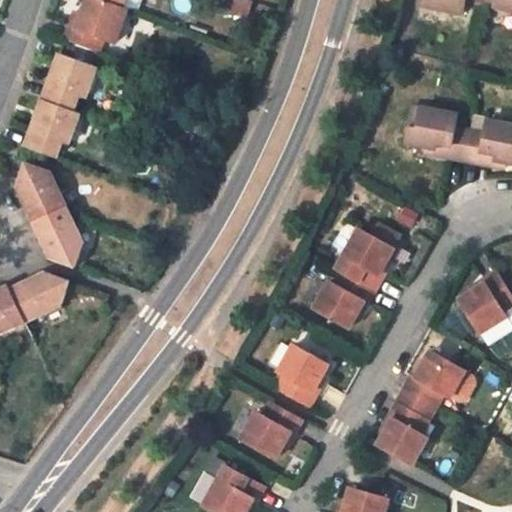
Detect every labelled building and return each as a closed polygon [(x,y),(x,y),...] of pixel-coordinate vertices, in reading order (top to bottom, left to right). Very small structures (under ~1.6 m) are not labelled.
[(85,0),(80,14),(75,28),(69,26),(63,40),(97,52),(103,39),(115,42),(128,10),(99,0),(85,0)] [(99,0),(128,10),(136,13),(140,0),(99,0)] [(251,1),(249,0),(222,0),(219,8),(245,17),(251,1)] [(511,0),(419,0),(419,4),(464,13),(467,0),(511,11),(511,0)] [(80,14),(74,12),(69,26),(75,28),(80,14)] [(96,67),(59,52),(41,99),(73,111),(79,94),(85,96),(96,67)] [(245,86),(230,80),(226,91),(240,96),(245,86)] [(41,99),(25,144),(56,156),(62,141),(67,144),(79,113),(73,111),(41,99)] [(459,114),(413,106),(406,144),(426,148),(436,150),(437,143),(444,145),(441,157),(490,167),(492,153),(498,155),(498,160),(508,162),(511,163),(511,124),(488,120),(486,133),(456,128),(459,114)] [(426,148),(425,154),(441,157),(444,145),(437,143),(436,150),(426,148)] [(490,167),(506,169),(508,162),(498,160),(498,155),(492,153),(490,167)] [(66,205),(49,171),(27,162),(16,187),(32,221),(66,205)] [(74,265),(84,240),(69,213),(66,205),(32,221),(49,257),(74,265)] [(394,249),(360,229),(338,269),(342,271),(335,282),(330,280),(314,309),(349,329),(355,318),(365,300),(370,303),(383,279),(378,276),(387,260),(394,249)] [(387,260),(378,276),(383,279),(392,262),(387,260)] [(511,305),(511,296),(497,270),(483,279),(486,283),(470,293),(459,299),(480,334),(507,317),(504,311),(511,305)] [(23,320),(58,304),(67,281),(45,273),(8,289),(23,320)] [(483,279),(468,288),(470,293),(486,283),(483,279)] [(0,287),(0,330),(23,320),(8,289),(6,285),(0,287)] [(365,300),(355,318),(360,321),(370,303),(365,300)] [(329,364),(296,346),(280,373),(285,376),(278,388),(311,406),(317,395),(313,392),(322,376),(329,364)] [(465,370),(431,351),(416,377),(411,374),(404,388),(437,406),(444,395),(449,398),(465,370)] [(424,363),(420,360),(411,374),(416,377),(424,363)] [(317,395),(326,379),(322,376),(313,392),(317,395)] [(397,400),(429,418),(437,406),(404,388),(397,400)] [(422,433),(429,418),(397,400),(387,418),(392,421),(385,434),(378,446),(412,464),(427,437),(422,433)] [(304,421),(270,401),(263,413),(257,410),(242,437),(277,458),(283,449),(292,432),(296,434),(304,421)] [(387,418),(379,431),(385,434),(392,421),(387,418)] [(283,449),(287,451),(296,434),(292,432),(283,449)] [(265,488),(228,467),(205,505),(216,511),(245,511),(251,502),(256,505),(265,488)] [(383,511),(388,498),(350,487),(346,501),(342,511),(383,511)] [(341,500),(337,511),(342,511),(346,501),(341,500)] [(245,511),(251,511),(256,505),(251,502),(245,511)]
